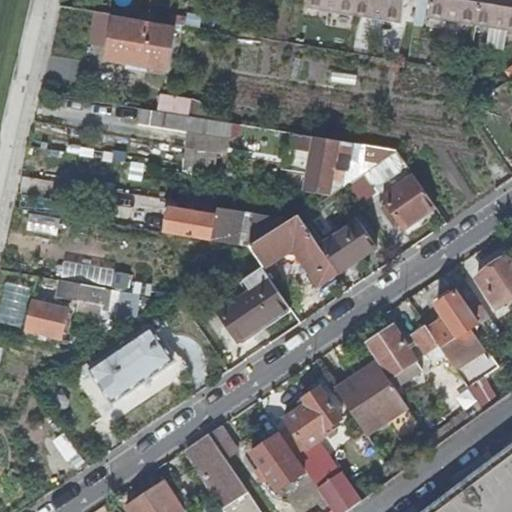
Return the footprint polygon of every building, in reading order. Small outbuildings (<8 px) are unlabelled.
[(358,14),(360,0),(311,0),(311,7),(358,14)] [(408,0),(360,0),(358,14),(405,22),(408,0)] [(479,24),(482,0),(435,0),(432,17),(479,24)] [(511,0),(482,0),(479,24),(511,29),(511,0)] [(177,28),(116,17),(109,58),(170,70),(177,28)] [(230,142),(233,123),(165,111),(143,108),(140,127),(230,142)] [(348,142),(296,133),(293,148),(312,151),(305,190),(332,195),(335,175),(345,177),(351,150),(347,149),(348,142)] [(380,147),(361,144),(360,151),(368,153),(368,157),(378,159),(380,147)] [(410,164),(401,151),(369,171),(378,186),(410,164)] [(407,228),(438,206),(417,174),(385,196),(388,201),(384,204),(388,210),(393,207),(407,228)] [(171,207),(168,232),(240,243),(245,213),(219,210),(219,215),(192,211),(193,204),(181,202),(180,209),(171,207)] [(295,218),(251,246),(265,266),(266,267),(296,247),(292,243),(312,230),(301,214),(295,218)] [(30,231),(61,232),(62,217),(31,215),(30,231)] [(360,221),(322,246),(339,271),(377,246),(360,221)] [(322,246),(312,230),(292,243),(296,247),(322,287),(342,274),(339,271),(322,246)] [(511,297),(511,254),(479,277),(500,306),(511,297)] [(115,270),(65,262),(62,279),(105,287),(112,288),(115,270)] [(266,267),(265,266),(246,280),(254,292),(223,313),(240,339),(291,305),(266,267)] [(40,275),(36,293),(48,296),(49,292),(60,294),(62,279),(40,275)] [(62,279),(60,294),(102,302),(105,287),(62,279)] [(33,288),(6,282),(0,304),(0,324),(23,330),(33,288)] [(503,368),(474,327),(480,322),(476,316),(488,308),(471,284),(458,293),(458,292),(439,305),(447,316),(429,329),(428,326),(416,335),(438,366),(449,358),(472,390),(503,368)] [(35,301),(28,330),(64,338),(71,308),(35,301)] [(419,360),(396,325),(370,343),(393,378),(419,360)] [(157,332),(120,357),(144,393),(182,369),(157,332)] [(144,393),(120,357),(90,378),(114,414),(144,393)] [(380,361),(338,388),(370,436),(412,409),(380,361)] [(308,447),(299,454),(308,468),(320,486),(337,511),(345,511),(349,509),(363,501),(343,470),(330,479),(309,447),(322,439),(336,429),(333,425),(345,417),(324,387),(307,398),(309,402),(288,417),(308,447)] [(487,411),(479,400),(431,435),(438,446),(487,411)] [(224,424),(211,433),(229,458),(241,450),(224,424)] [(72,465),(83,458),(68,432),(56,439),(72,465)] [(299,454),(284,432),(253,454),(278,489),(308,468),(299,454)] [(229,458),(211,433),(188,448),(227,511),(262,511),(264,511),(229,458)] [(330,479),(343,470),(322,439),(309,447),(330,479)] [(511,511),(511,441),(414,511),(511,511)] [(182,511),(187,509),(167,481),(128,507),(132,511),(182,511)]
